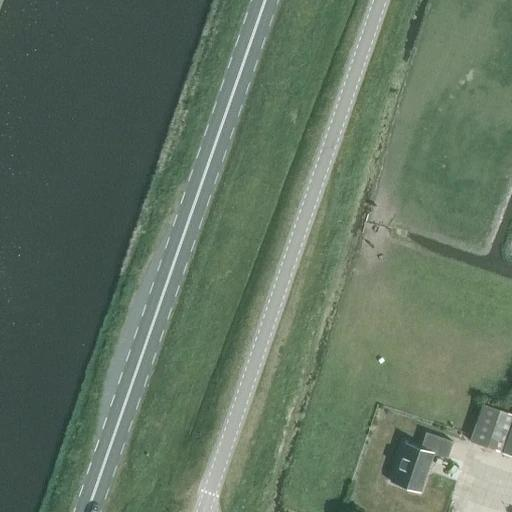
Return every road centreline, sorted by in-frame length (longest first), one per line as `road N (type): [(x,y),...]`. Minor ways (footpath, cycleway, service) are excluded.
road 1 (primary): [(86,511),(265,0)]
road 2 (unclassified): [(204,511),(379,0)]
